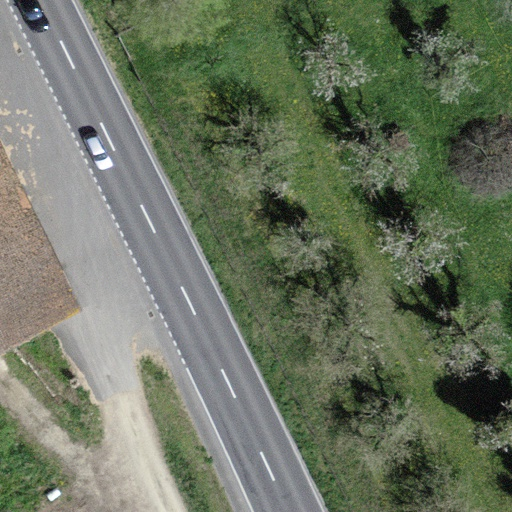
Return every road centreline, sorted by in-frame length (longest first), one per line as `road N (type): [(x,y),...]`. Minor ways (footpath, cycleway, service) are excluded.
road 1 (secondary): [(274,511),(32,0)]
road 2 (track): [(154,511),(134,470),(98,305),(162,266)]
